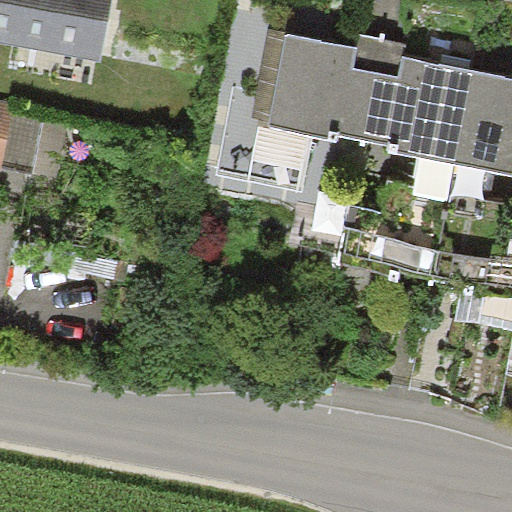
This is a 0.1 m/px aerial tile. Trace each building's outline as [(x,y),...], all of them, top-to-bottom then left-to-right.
[(102,0),(0,0),(0,34),(93,51),(102,0)] [(375,53),(283,31),(265,118),(359,135),(375,53)] [(470,69),(375,53),(359,135),(451,156),(470,69)] [(511,78),(470,69),(451,156),(511,167),(511,78)] [(381,209),(346,200),(336,256),(430,277),(446,191),(385,177),(381,209)] [(504,203),(446,191),(430,277),(511,292),(511,235),(498,233),(504,203)]
